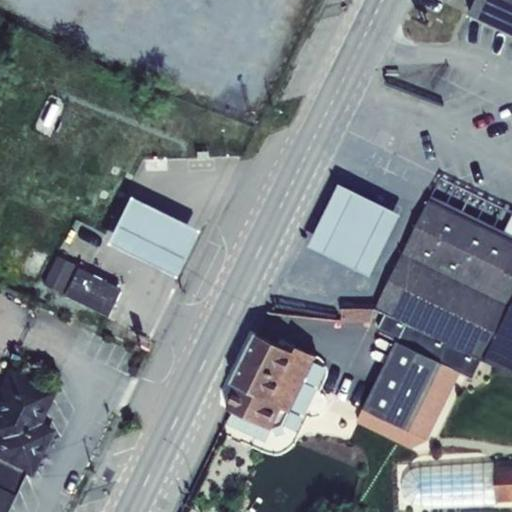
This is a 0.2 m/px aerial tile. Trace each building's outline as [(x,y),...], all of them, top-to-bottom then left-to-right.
[(511,0),(477,0),(470,17),(511,36),(511,0)] [(411,221),(331,182),(300,246),(380,284),(411,221)] [(111,242),(182,275),(204,228),(134,195),(111,242)] [(430,201),(376,309),(485,362),(511,374),(511,217),(503,237),(430,201)] [(54,258),(41,286),(106,316),(119,289),(54,258)] [(343,310),(342,322),(372,322),(376,310),(343,310)] [(236,386),(225,408),(273,431),(283,410),(291,413),(317,358),(298,348),(296,353),(258,335),(233,385),(236,386)] [(397,342),(357,423),(411,449),(428,441),(460,373),(397,342)] [(0,460),(26,473),(33,476),(54,430),(42,423),(56,391),(9,368),(0,386),(0,460)] [(0,511),(7,511),(26,473),(0,460),(0,511)] [(511,463),(416,468),(403,480),(403,495),(416,505),(511,501),(511,463)]
